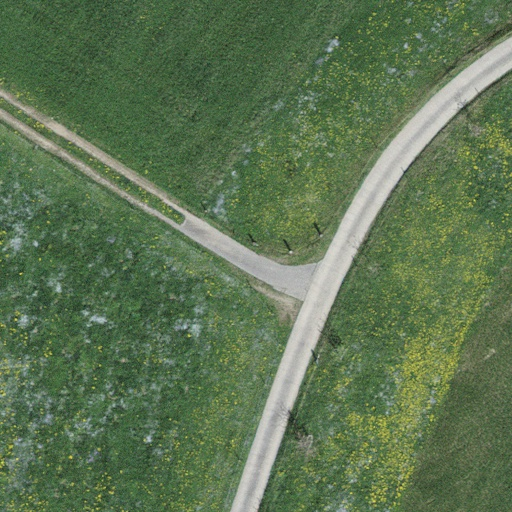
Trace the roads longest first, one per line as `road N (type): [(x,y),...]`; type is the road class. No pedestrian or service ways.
road 1 (track): [(241,511),(319,291),(374,179),(448,95),(511,48)]
road 2 (track): [(319,291),(181,221),(0,104)]
